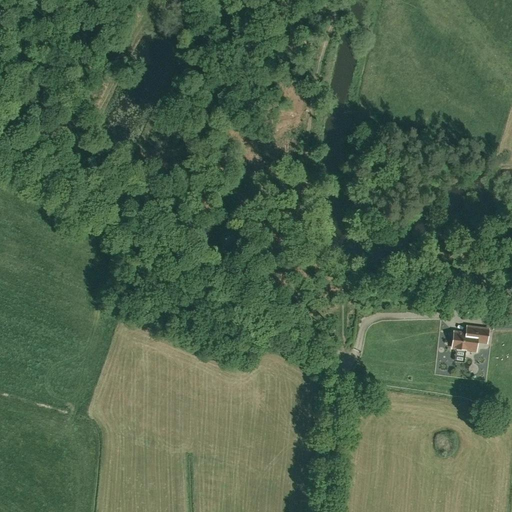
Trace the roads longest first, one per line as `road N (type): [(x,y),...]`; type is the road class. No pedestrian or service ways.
road 1 (track): [(340,354),(0,159)]
road 2 (track): [(340,0),(317,81),(306,185),(313,236),(341,289),(340,354)]
road 3 (track): [(325,511),(335,397),(348,366),(340,354)]
road 4 (track): [(348,366),(372,318),(469,314)]
